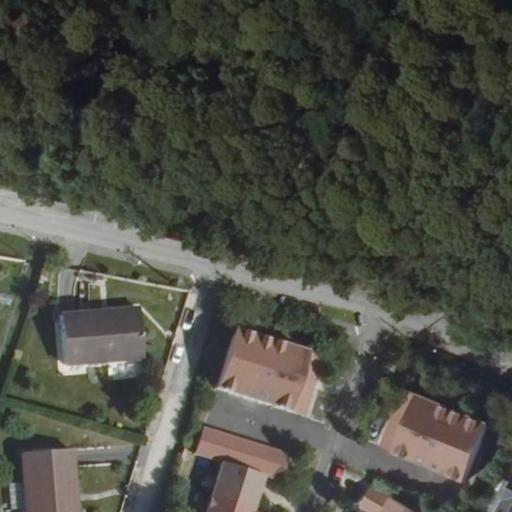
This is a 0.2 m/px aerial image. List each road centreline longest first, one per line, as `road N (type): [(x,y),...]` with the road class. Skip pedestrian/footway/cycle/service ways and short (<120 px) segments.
road 1 (residential): [(142,511),(215,266)]
road 2 (unclassified): [(0,215),(215,266)]
road 3 (unclassified): [(215,266),(382,309)]
road 4 (residential): [(382,309),(340,450)]
road 5 (unclassified): [(382,309),(511,360)]
road 6 (residential): [(340,450),(215,411)]
road 7 (residential): [(459,500),(340,450)]
